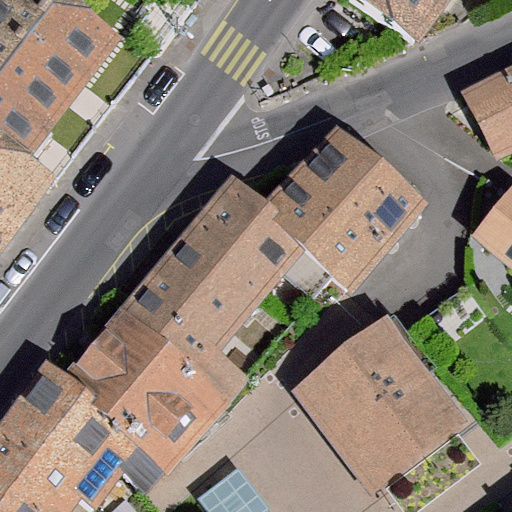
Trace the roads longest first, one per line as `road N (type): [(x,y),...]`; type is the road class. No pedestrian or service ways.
road 1 (residential): [(180,125),(216,143),(259,145),(511,40)]
road 2 (tertiary): [(0,357),(180,125)]
road 3 (tertiary): [(273,0),(180,125)]
